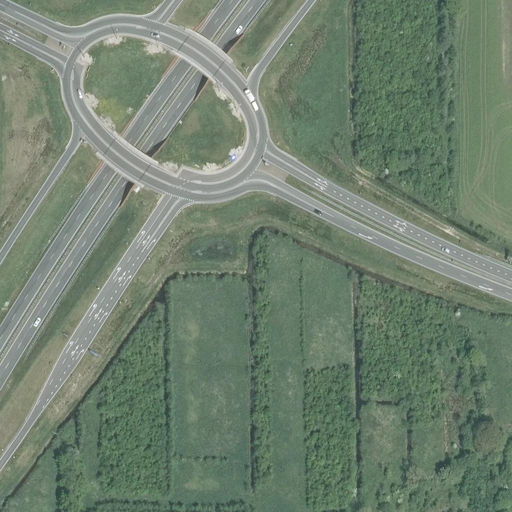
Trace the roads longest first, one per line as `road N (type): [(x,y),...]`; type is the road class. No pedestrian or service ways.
road 1 (trunk): [(0,377),(122,184),(257,0)]
road 2 (trunk): [(232,0),(104,176),(0,340)]
road 3 (trunk): [(0,466),(138,250)]
road 4 (primary): [(511,277),(327,188)]
road 5 (primary): [(333,217),(511,296)]
road 6 (trunk): [(70,63),(78,99),(101,133),(133,161),(181,183)]
road 7 (trunk): [(252,140),(250,117),(230,87),(182,48),(146,34)]
road 8 (trunk): [(80,122),(0,259)]
road 9 (trunk): [(142,23),(112,20),(68,32),(24,17)]
road 10 (trunk): [(252,100),(209,54),(157,27)]
